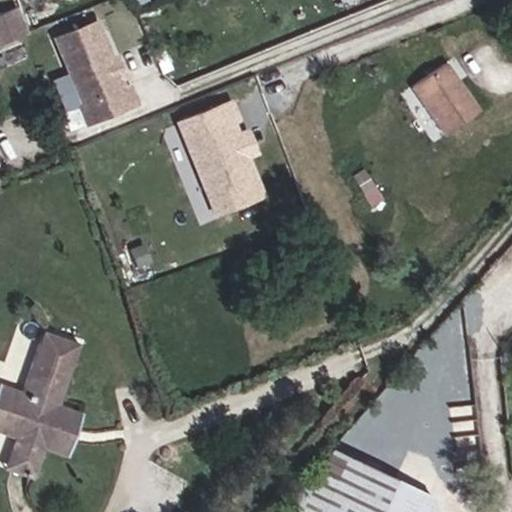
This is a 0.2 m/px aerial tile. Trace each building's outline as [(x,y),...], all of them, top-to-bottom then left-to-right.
[(0,11),(0,41),(26,38),(22,9),(0,11)] [(127,86),(122,88),(118,78),(116,74),(112,73),(109,65),(111,62),(110,58),(94,21),(53,40),(81,105),(77,107),(85,125),(134,103),(127,86)] [(0,69),(23,59),(17,44),(0,51),(0,69)] [(118,78),(122,75),(114,56),(110,58),(111,62),(109,65),(112,73),(116,74),(118,78)] [(443,133),(475,112),(442,63),(410,84),(443,133)] [(219,209),(263,192),(247,153),(241,149),(237,143),(240,134),(234,121),(239,119),(231,101),(179,122),(200,176),(205,174),(219,209)] [(247,153),(260,148),(252,130),(240,134),(237,143),(241,149),(247,153)] [(214,211),(219,209),(205,174),(200,176),(214,211)] [(0,426),(0,428),(17,434),(25,437),(15,464),(34,470),(42,446),(50,449),(65,404),(56,401),(75,344),(43,333),(22,395),(12,391),(0,426)] [(0,426),(12,391),(0,387),(0,426)] [(62,453),(78,408),(65,404),(50,449),(62,453)] [(15,464),(25,437),(17,434),(8,462),(15,464)] [(439,511),(445,500),(333,448),(280,511),(439,511)]
